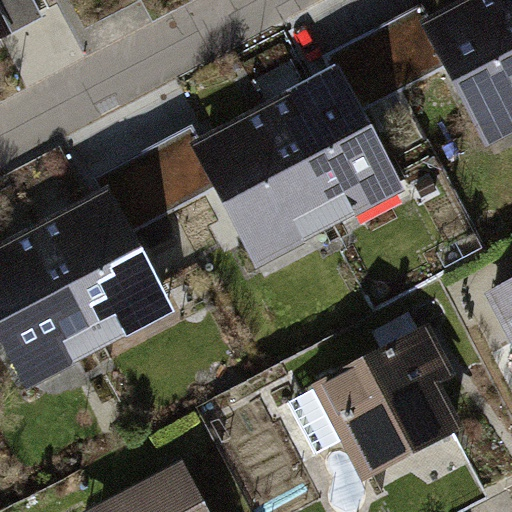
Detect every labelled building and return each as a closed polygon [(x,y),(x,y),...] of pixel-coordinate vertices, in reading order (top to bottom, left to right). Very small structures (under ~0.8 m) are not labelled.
[(0,0),(0,58),(53,32),(37,0),(0,0)] [(511,0),(447,0),(417,16),(442,63),(484,140),(511,124),(511,0)] [(329,58),(357,109),(442,63),(417,16),(410,3),(324,49),(329,58)] [(329,58),(184,136),(211,186),(253,263),(398,185),(357,109),(329,58)] [(102,177),(130,229),(211,186),(184,136),(178,125),(97,168),(102,177)] [(102,177),(0,231),(0,341),(23,384),(171,305),(130,229),(102,177)] [(511,266),(478,283),(511,352),(511,266)] [(430,314),(306,377),(356,473),(457,421),(434,376),(456,364),(430,314)] [(204,511),(171,449),(65,505),(68,511),(204,511)]
